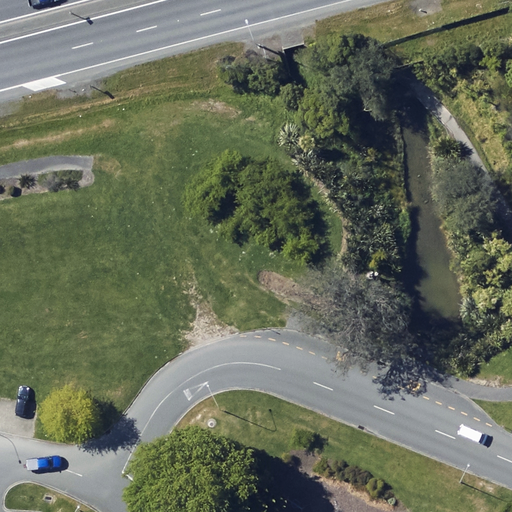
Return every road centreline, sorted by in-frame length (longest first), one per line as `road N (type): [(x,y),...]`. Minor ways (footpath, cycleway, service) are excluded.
road 1 (unclassified): [(110,491),(180,384),(236,361),(304,378),(511,462)]
road 2 (trunk): [(263,0),(0,64)]
